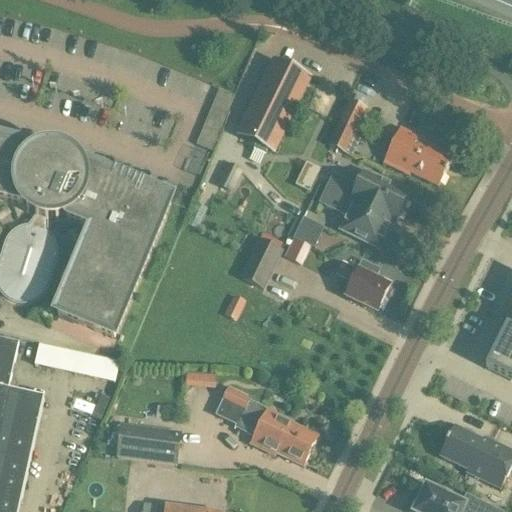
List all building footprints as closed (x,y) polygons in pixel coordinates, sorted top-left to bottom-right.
[(237,137),(274,156),(310,82),(273,64),(237,137)] [(197,148),(211,154),(234,99),(219,93),(197,148)] [(341,125),(356,132),(365,112),(350,105),(341,125)] [(345,156),(356,132),(341,125),(330,148),(345,156)] [(409,179),(411,176),(439,190),(453,160),(425,146),(426,144),(400,132),(384,166),(409,179)] [(34,217),(37,219),(29,229),(26,230),(23,231),(20,232),(18,233),(15,235),(13,237),(11,239),(9,242),(7,244),(6,247),(0,265),(0,290),(0,291),(2,294),(3,296),(5,298),(7,300),(10,302),(12,304),(15,305),(18,305),(21,306),(23,305),(26,305),(29,304),(32,303),(34,302),(37,301),(39,299),(41,297),(43,295),(45,292),(46,290),(47,287),(55,263),(56,260),(56,257),(55,253),(55,250),(54,247),(53,245),(52,242),(50,239),(48,237),(46,234),(46,222),(49,222),(52,222),(55,222),(58,221),(61,221),(64,220),(67,218),(68,220),(93,230),(58,317),(114,340),(170,205),(87,170),(82,172),(79,168),(75,164),(73,162),(70,160),(68,158),(65,157),(62,156),(59,155),(56,154),(52,154),(49,154),(46,154),(41,156),(38,157),(36,158),(33,153),(0,145),(0,200),(19,205),(21,204),(23,207),(25,209),(27,212),(29,214),(32,216),(34,217)] [(240,174),(227,168),(219,187),(231,193),(240,174)] [(392,224),(391,224),(395,226),(397,220),(399,221),(408,203),(406,202),(408,197),(365,176),(358,190),(333,178),(326,192),(389,222),(392,224)] [(392,224),(389,222),(326,192),(320,206),(348,219),(341,233),(378,251),(391,224),(392,224)] [(264,293),(284,254),(260,242),(240,281),(264,293)] [(344,299),(378,315),(390,289),(375,282),(379,273),(362,265),(358,274),(342,267),(337,278),(351,285),(344,299)] [(247,307),(234,300),(224,320),(237,327),(247,307)] [(508,330),(488,370),(511,382),(511,328),(511,331),(508,330)] [(8,393),(19,345),(2,342),(3,338),(0,337),(0,511),(19,511),(44,401),(8,393)] [(31,341),(27,363),(108,377),(112,356),(31,341)] [(185,390),(215,392),(216,378),(186,376),(185,390)] [(237,431),(254,439),(250,447),(275,459),(276,457),(303,470),(318,440),(290,427),(291,425),(267,413),(268,412),(250,403),(252,400),(229,389),(223,401),(246,412),(237,431)] [(121,427),(116,461),(177,469),(182,435),(121,427)] [(482,443),(454,430),(440,459),(468,473),(467,475),(500,491),(499,493),(500,493),(511,468),(511,454),(484,441),(482,443)] [(495,511),(466,498),(462,507),(427,490),(427,489),(426,489),(425,490),(420,502),(417,500),(412,511),(413,511),(495,511)]
